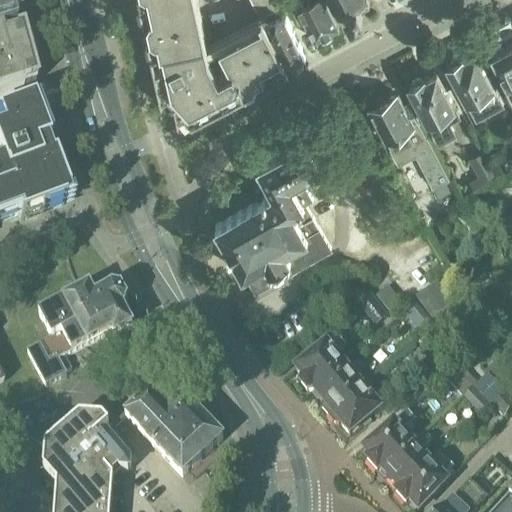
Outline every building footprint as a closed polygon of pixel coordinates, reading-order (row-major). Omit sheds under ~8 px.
[(0,0),(0,36),(13,33),(10,23),(16,21),(12,9),(14,8),(11,0),(0,0)] [(262,24),(242,34),(221,45),(232,67),(216,75),(205,53),(202,39),(207,38),(204,24),(199,25),(194,3),(199,2),(198,0),(140,0),(144,14),(148,14),(152,35),(149,35),(152,50),(164,47),(167,58),(156,64),(155,64),(161,89),(162,89),(166,87),(175,97),(178,108),(183,105),(193,116),(221,102),(236,94),(233,89),(241,85),(244,90),(257,83),(258,78),(263,76),(265,79),(278,72),(280,67),(285,65),(289,71),(290,70),(263,18),(260,20),(262,24)] [(260,20),(263,18),(280,9),(275,0),(250,0),(253,6),(260,20)] [(288,0),(294,10),(300,23),(304,21),(315,41),(322,37),(323,39),(324,39),(325,41),(333,37),(332,35),(332,34),(332,33),(339,29),(324,0),(288,0)] [(349,13),(350,13),(352,17),(354,16),(354,17),(363,12),(363,11),(364,11),(363,8),(371,4),(368,0),(331,0),(338,12),(342,10),(343,11),(345,12),(346,13),(347,13),(349,13)] [(310,61),(309,59),(286,17),(269,26),(291,71),(310,61)] [(0,98),(33,88),(34,88),(31,74),(29,75),(19,38),(1,43),(0,40),(0,98)] [(511,44),(494,54),(511,89),(511,44)] [(471,112),(499,98),(493,88),(494,87),(475,53),(464,59),(462,59),(463,60),(461,60),(458,59),(452,62),(451,66),(447,68),(466,102),(471,112)] [(450,124),(460,118),(455,109),(455,108),(437,74),(426,80),(426,79),(422,81),(419,80),(413,83),(411,87),(409,88),(439,145),(456,136),(450,124)] [(445,182),(450,179),(428,137),(427,138),(419,123),(420,122),(410,104),(405,106),(398,94),(384,102),(382,99),(371,105),(373,108),(370,109),(391,149),(390,149),(399,165),(416,156),(439,198),(451,192),(445,182)] [(19,224),(63,208),(63,207),(66,200),(67,200),(53,162),(50,163),(45,148),(49,147),(49,146),(49,144),(48,145),(47,140),(48,140),(47,138),(46,138),(44,129),(45,129),(45,127),(44,127),(42,123),(43,122),(43,121),(42,121),(40,112),(41,112),(40,110),(39,110),(38,105),(39,105),(39,103),(38,104),(37,103),(36,104),(36,105),(32,106),(0,117),(0,224),(19,217),(21,222),(18,223),(19,224)] [(259,168),(269,186),(256,194),(260,202),(218,225),(218,224),(216,226),(217,228),(218,228),(227,244),(226,244),(233,256),(234,256),(243,272),(242,272),(243,275),(246,273),(254,289),(256,292),(258,290),(275,280),(276,281),(278,279),(293,270),(294,271),(296,269),(296,268),(311,260),(311,261),(314,259),(314,258),(329,250),(332,249),(330,246),(306,204),(313,200),(301,179),(303,178),(303,177),(321,167),(321,165),(320,165),(306,142),(307,141),(306,139),(303,140),(304,141),(288,150),(288,149),(286,150),(286,151),(260,166),(260,165),(258,166),(259,168)] [(486,177),(491,186),(498,182),(485,158),(476,163),(484,178),(486,177)] [(432,323),(453,308),(436,286),(415,301),(432,323)] [(65,377),(71,374),(64,361),(87,349),(87,350),(103,341),(110,353),(120,348),(116,340),(131,332),(131,333),(132,332),(121,313),(123,312),(126,304),(120,293),(112,292),(94,301),(89,291),(63,305),(63,306),(38,319),(51,343),(27,356),(45,391),(66,380),(65,377)] [(394,296),(382,307),(392,318),(404,308),(394,296)] [(355,309),(364,320),(378,309),(368,298),(355,309)] [(402,315),(413,328),(425,319),(415,306),(402,315)] [(314,396),(344,371),(335,361),(346,352),(339,343),(328,352),(325,349),(317,356),(316,355),(303,366),(304,367),(295,374),(302,382),(301,387),(307,395),(312,394),(314,396)] [(321,412),(327,418),(361,391),(354,383),(365,374),(358,366),(347,375),(344,371),(314,396),(322,406),(321,412)] [(490,408),(474,390),(463,399),(480,417),(490,408)] [(371,404),(361,391),(327,418),(333,426),(339,426),(349,438),(357,431),(358,432),(371,421),(371,420),(379,414),(378,413),(389,403),(382,395),(371,404)] [(124,420),(137,433),(143,440),(181,481),(222,443),(182,401),(180,403),(170,393),(156,405),(148,397),(124,420)] [(511,404),(509,401),(504,396),(492,408),(503,421),(511,409),(511,404)] [(380,473),(410,447),(402,437),(416,424),(407,415),(363,454),(369,461),(367,464),(377,476),(380,473)] [(143,440),(137,433),(117,451),(106,438),(99,443),(95,439),(108,428),(101,421),(79,419),(44,449),(42,473),(56,488),(54,511),(109,511),(112,482),(110,480),(114,477),(118,473),(120,476),(127,476),(129,474),(130,466),(122,458),(143,440)] [(380,473),(398,493),(427,466),(420,457),(431,447),(425,440),(416,448),(413,445),(410,447),(380,473)] [(436,475),(427,466),(398,493),(398,494),(395,496),(406,507),(408,505),(414,511),(421,511),(446,486),(443,482),(454,472),(447,465),(436,475)] [(443,511),(476,511),(487,501),(469,485),(443,511)] [(511,511),(511,503),(509,500),(497,511),(511,511)]
